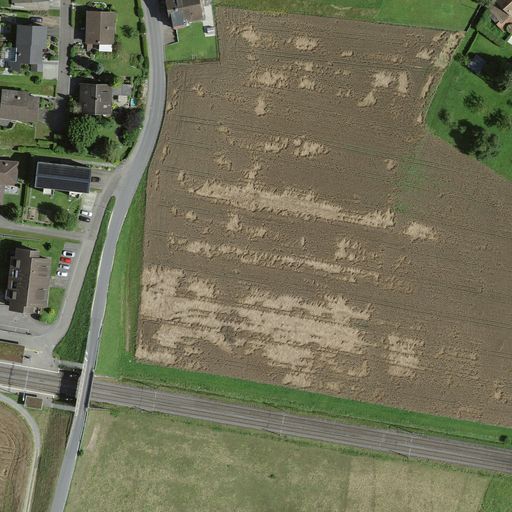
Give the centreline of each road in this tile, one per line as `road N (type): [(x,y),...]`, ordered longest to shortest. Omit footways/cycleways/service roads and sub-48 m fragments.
road 1 (tertiary): [(58,511),(109,247),(130,185)]
road 2 (tertiary): [(130,185),(160,95),(150,0)]
road 3 (residential): [(91,237),(57,337),(42,345),(0,339)]
road 4 (residential): [(67,0),(63,130)]
